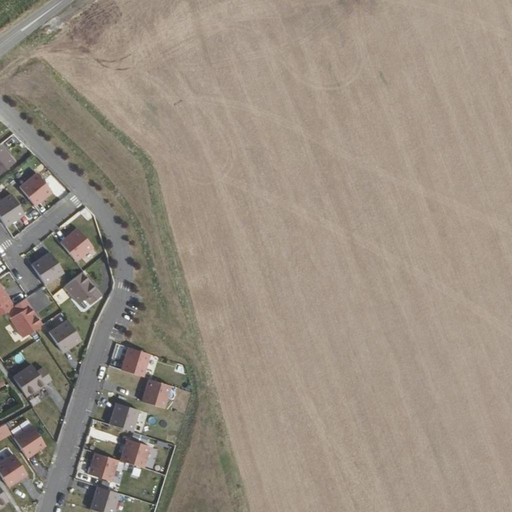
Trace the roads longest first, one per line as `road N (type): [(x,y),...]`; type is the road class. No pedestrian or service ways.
road 1 (residential): [(50,511),(123,286),(111,219),(85,192)]
road 2 (residential): [(85,192),(0,103)]
